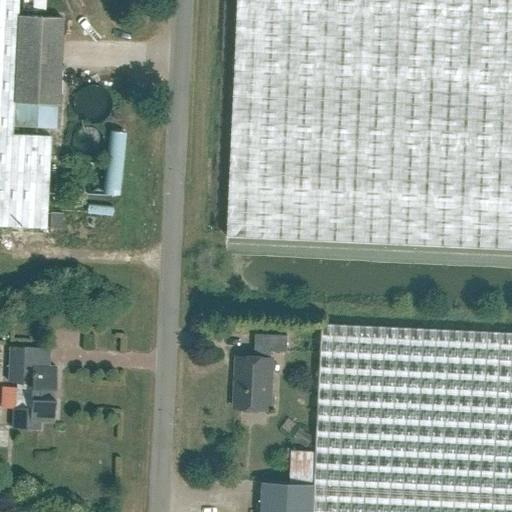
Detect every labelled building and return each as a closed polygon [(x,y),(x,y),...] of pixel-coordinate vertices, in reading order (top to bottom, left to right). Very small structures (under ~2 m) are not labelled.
[(37,103),(57,104),(61,18),(17,16),(17,0),(0,0),(0,226),(45,229),(50,135),(11,133),(12,126),(36,127),(37,103)] [(511,0),(237,0),(227,237),(511,249),(511,0)] [(56,128),(57,104),(37,103),(36,127),(56,128)] [(122,192),(122,129),(106,129),(106,192),(122,192)] [(53,207),(68,207),(68,197),(54,196),(53,207)] [(50,228),(61,228),(62,213),(51,213),(50,228)] [(511,511),(511,332),(321,323),(315,452),(291,450),(290,483),(314,484),(312,511),(511,511)] [(286,351),(287,335),(255,334),(255,350),(256,350),(255,358),(237,357),(234,407),(269,409),(272,359),(270,359),(271,351),(286,351)] [(16,409),(13,409),(12,429),(40,430),(40,422),(53,422),(55,367),(49,367),(49,349),(10,347),(8,382),(17,384),(16,409)] [(312,511),(314,484),(290,483),(263,481),(261,511),(312,511)]
